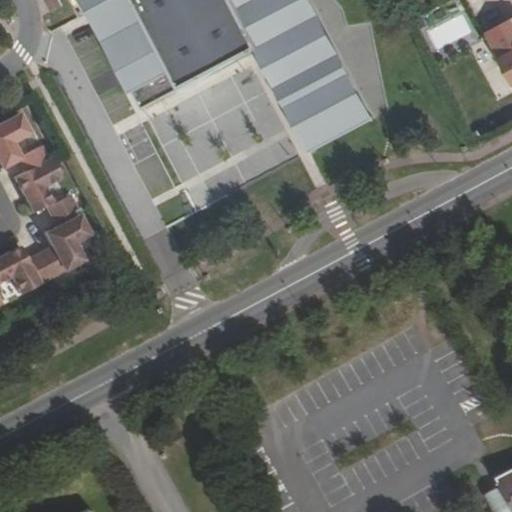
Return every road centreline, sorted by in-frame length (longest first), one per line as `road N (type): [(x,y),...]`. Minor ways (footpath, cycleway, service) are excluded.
road 1 (tertiary): [(511,169),(107,387)]
road 2 (residential): [(107,387),(171,511)]
road 3 (tertiary): [(107,387),(0,443)]
